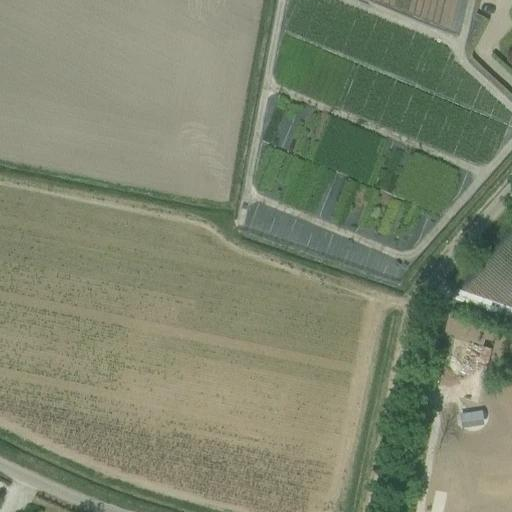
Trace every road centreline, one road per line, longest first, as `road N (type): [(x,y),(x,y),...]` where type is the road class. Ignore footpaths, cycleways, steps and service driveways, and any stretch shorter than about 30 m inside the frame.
road 1 (unclassified): [(366,511),(404,316),(429,272),(511,178)]
road 2 (unclassified): [(110,511),(0,464)]
